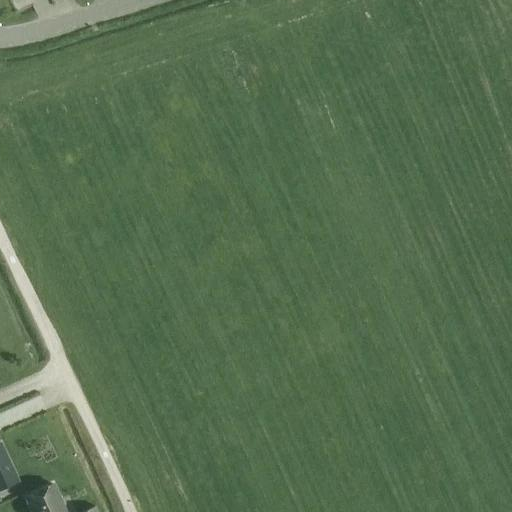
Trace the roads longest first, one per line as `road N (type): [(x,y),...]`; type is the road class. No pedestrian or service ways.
road 1 (track): [(129,511),(0,237)]
road 2 (tertiary): [(133,0),(0,37)]
